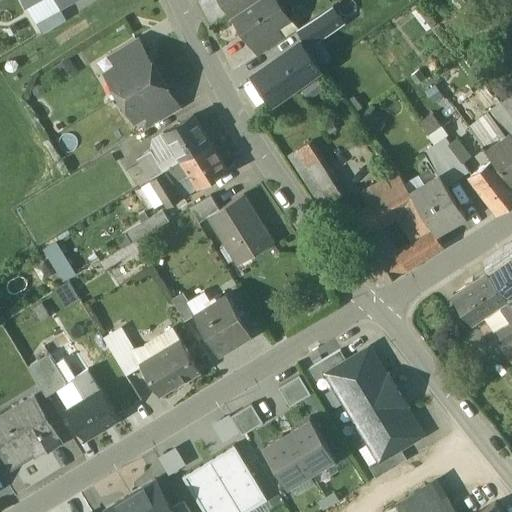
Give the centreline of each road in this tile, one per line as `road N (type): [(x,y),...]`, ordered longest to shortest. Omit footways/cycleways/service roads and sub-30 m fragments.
road 1 (residential): [(31,511),(372,313)]
road 2 (residential): [(372,313),(337,277),(239,129),(173,0)]
road 3 (residential): [(511,488),(372,313)]
road 4 (residential): [(372,313),(511,225)]
